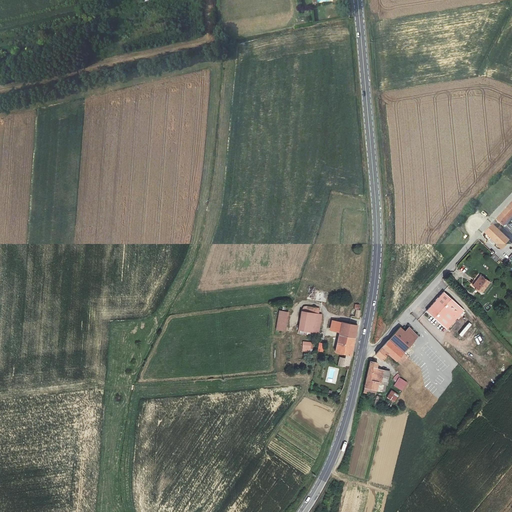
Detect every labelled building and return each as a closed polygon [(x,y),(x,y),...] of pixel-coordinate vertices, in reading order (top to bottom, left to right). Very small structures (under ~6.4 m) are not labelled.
[(511,214),(511,201),(496,220),(503,226),(511,214)] [(491,225),(484,232),(487,235),(490,238),(493,234),(497,230),(491,225)] [(497,230),(493,234),(498,239),(502,235),(497,230)] [(484,232),(479,238),(479,239),(482,241),(487,235),(484,232)] [(490,238),(484,243),(501,260),(511,248),(511,244),(502,235),(498,239),(493,234),(490,238)] [(487,235),(482,241),(484,243),(490,238),(487,235)] [(480,275),(472,285),(476,288),(480,291),(482,293),(490,282),(480,275)] [(443,292),(426,311),(447,329),(464,311),(443,292)] [(287,312),(279,311),(276,330),(284,331),(287,312)] [(323,315),(302,313),(300,331),(321,333),(323,315)] [(471,319),(455,330),(459,335),(475,324),(471,319)] [(342,330),(344,323),(332,322),(332,330),(342,330)] [(344,323),(342,330),(337,351),(346,354),(345,360),(344,366),(349,367),(357,324),(344,323)] [(388,352),(400,364),(408,357),(404,353),(409,347),(418,337),(410,327),(406,331),(401,327),(376,354),(382,359),(388,352)] [(312,352),(312,342),(302,341),(302,352),(312,352)] [(404,353),(408,357),(408,356),(413,350),(409,347),(404,353)] [(383,371),(376,369),(377,364),(376,362),(370,361),(365,387),(377,390),(378,383),(381,383),(383,371)] [(325,382),(335,384),(339,369),(329,367),(325,382)] [(387,385),(390,372),(383,371),(381,383),(378,383),(377,390),(376,390),(380,391),(384,389),(385,384),(387,385)] [(402,391),(408,382),(399,377),(393,386),(402,391)] [(391,391),(387,398),(394,402),(398,395),(391,391)]
